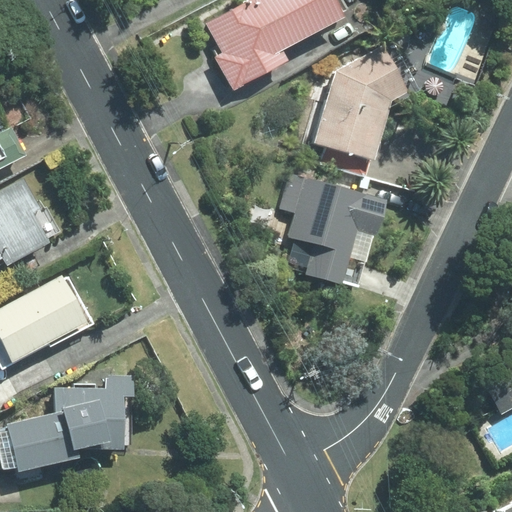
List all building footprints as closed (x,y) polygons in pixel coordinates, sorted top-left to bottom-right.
[(330,15),(321,0),(230,0),(196,18),(215,52),(207,56),(223,85),(274,58),(269,47),(330,15)] [(497,24),(451,5),(428,62),(474,81),(497,24)] [(361,158),(378,99),(395,90),(371,45),(325,70),(304,141),(361,158)] [(0,164),(24,152),(10,124),(0,129),(0,164)] [(387,201),(285,173),(275,207),(289,211),(282,236),(305,243),(297,273),(329,282),(345,225),(378,235),(387,201)] [(55,236),(23,176),(0,187),(0,256),(2,255),(6,262),(55,236)] [(69,269),(0,305),(0,359),(4,368),(96,319),(69,269)] [(55,385),(54,408),(7,420),(8,427),(0,428),(0,465),(17,461),(18,468),(79,452),(77,444),(124,445),(124,392),(134,392),(134,372),(107,372),(107,385),(55,385)] [(511,511),(511,499),(486,511),(511,511)]
